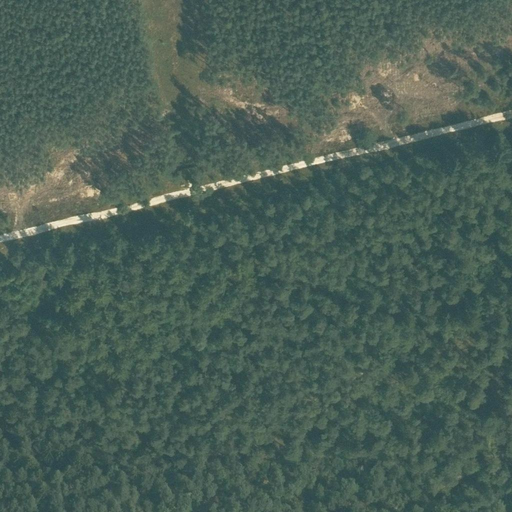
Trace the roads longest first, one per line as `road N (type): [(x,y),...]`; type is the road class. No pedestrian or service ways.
road 1 (track): [(0,237),(511,113)]
road 2 (track): [(166,511),(412,357)]
